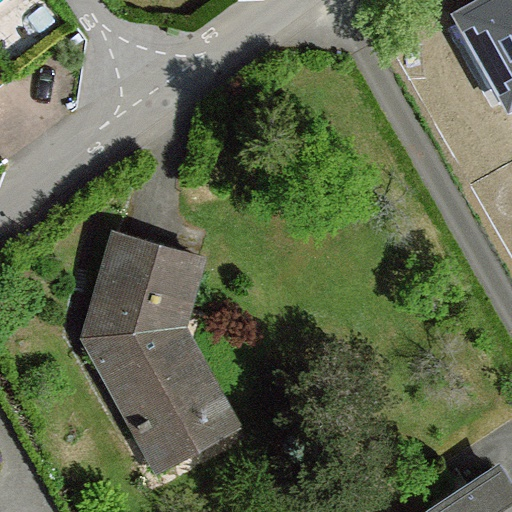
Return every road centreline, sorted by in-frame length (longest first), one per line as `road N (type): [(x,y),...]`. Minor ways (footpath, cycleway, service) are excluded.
road 1 (residential): [(0,203),(153,90)]
road 2 (residential): [(153,90),(278,0)]
